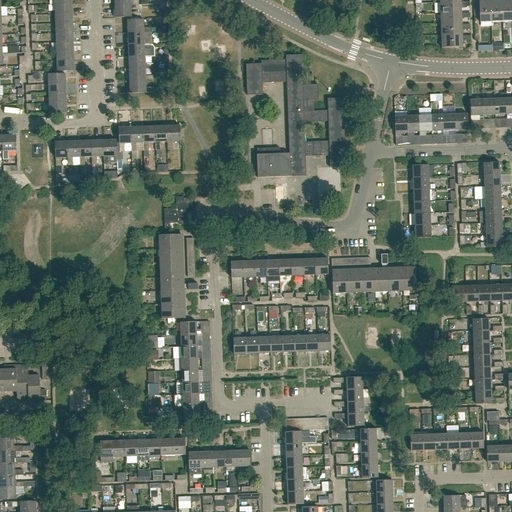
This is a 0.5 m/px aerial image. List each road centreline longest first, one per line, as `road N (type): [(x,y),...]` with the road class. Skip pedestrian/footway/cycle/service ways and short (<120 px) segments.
road 1 (residential): [(264,405),(220,407),(214,229),(223,220),(339,228),(356,216),(370,152)]
road 2 (residential): [(94,0),(98,107),(87,123),(32,125),(0,114)]
road 3 (tertiary): [(387,65),(245,0)]
road 4 (residential): [(511,156),(498,149),(370,152)]
road 5 (tertiary): [(511,67),(387,65)]
